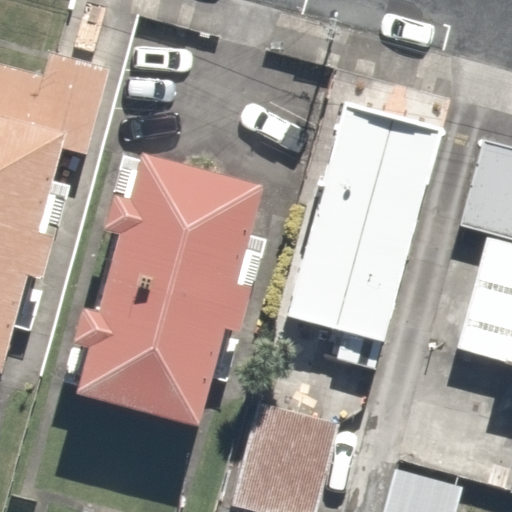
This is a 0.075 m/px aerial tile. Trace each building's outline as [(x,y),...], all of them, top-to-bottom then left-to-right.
[(0,344),(49,135),(79,142),(97,69),(0,45),(0,344)] [(442,132),(343,105),(285,319),(383,346),(442,132)] [(511,147),(483,140),(460,226),(487,233),(511,239),(511,147)] [(79,364),(69,404),(188,433),(197,393),(229,400),(266,247),(235,239),(247,192),(128,163),(118,203),(106,200),(95,244),(108,247),(91,314),(73,310),(61,360),(79,364)] [(511,363),(511,239),(487,233),(457,348),(511,363)] [(310,511),(336,411),(254,390),(226,497),(285,511),(310,511)] [(454,511),(463,475),(395,458),(382,511),(454,511)] [(128,511),(129,511),(73,501),(71,511),(128,511)]
